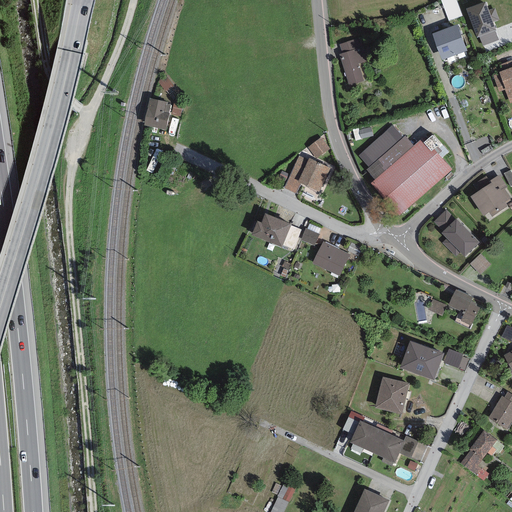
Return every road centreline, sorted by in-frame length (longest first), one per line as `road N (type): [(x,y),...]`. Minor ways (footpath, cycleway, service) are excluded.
road 1 (track): [(92,511),(68,202),(90,118)]
road 2 (motorway): [(33,511),(0,188)]
road 3 (primary): [(0,306),(81,0)]
road 4 (residential): [(392,238),(343,228),(183,153)]
road 5 (residential): [(503,305),(410,511)]
road 6 (residential): [(392,238),(339,145),(322,30)]
road 7 (residential): [(511,146),(474,167),(392,238)]
road 8 (track): [(90,118),(47,71),(33,0)]
road 9 (residential): [(503,305),(428,267),(392,238)]
road 10 (track): [(90,118),(134,0)]
